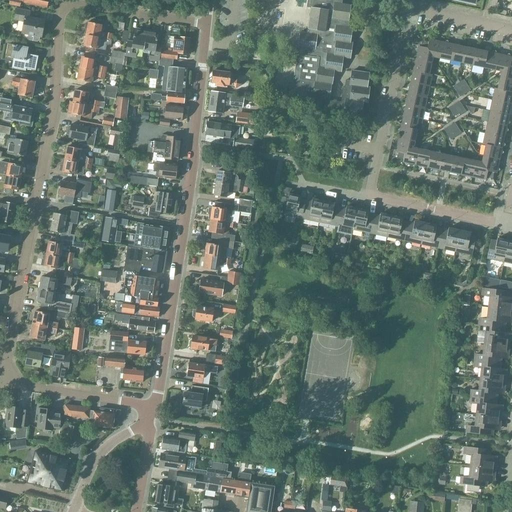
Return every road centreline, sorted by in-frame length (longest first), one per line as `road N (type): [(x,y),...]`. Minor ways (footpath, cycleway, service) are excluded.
road 1 (residential): [(151,413),(205,23)]
road 2 (residential): [(6,381),(64,4)]
road 3 (residential): [(373,195),(416,7)]
road 4 (residential): [(511,209),(506,225),(373,195)]
road 5 (residential): [(151,413),(6,381)]
road 6 (residential): [(205,23),(64,4)]
road 7 (residential): [(151,413),(96,457),(73,511)]
